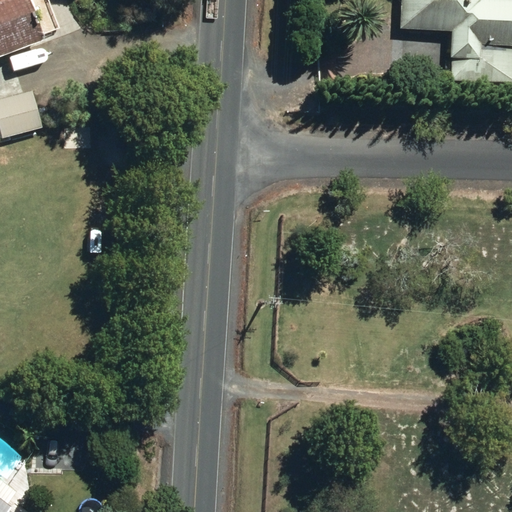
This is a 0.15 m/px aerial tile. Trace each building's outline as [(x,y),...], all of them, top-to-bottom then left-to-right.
[(0,0),(0,55),(50,40),(32,0),(0,0)] [(511,0),(404,0),(403,28),(454,30),(452,82),(511,84),(511,0)] [(44,126),(32,87),(0,97),(0,132),(2,139),(44,126)] [(93,127),(64,125),(63,150),(92,151),(93,127)] [(0,511),(22,511),(0,491),(0,511)]
